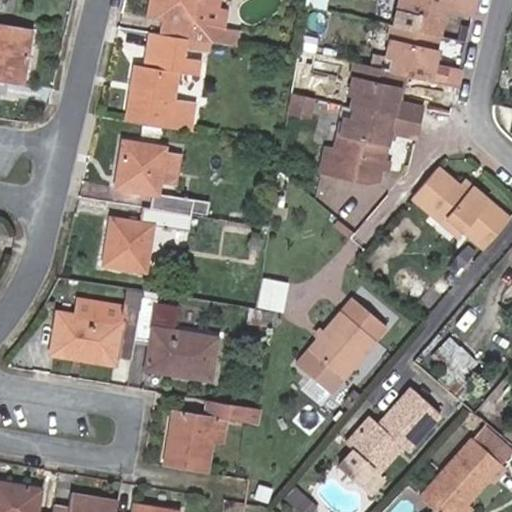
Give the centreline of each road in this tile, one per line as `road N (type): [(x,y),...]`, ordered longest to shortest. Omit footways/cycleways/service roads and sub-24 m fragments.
road 1 (residential): [(0,380),(129,402),(120,455),(0,436)]
road 2 (residential): [(504,0),(473,124),(511,154)]
road 3 (residential): [(100,0),(67,142)]
road 4 (residential): [(54,202),(19,296),(0,323)]
